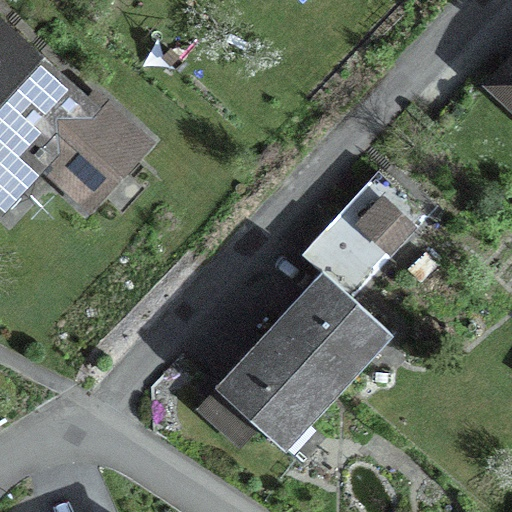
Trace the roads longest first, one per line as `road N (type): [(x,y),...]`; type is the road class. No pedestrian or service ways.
road 1 (residential): [(112,417),(481,0)]
road 2 (residential): [(253,511),(112,417)]
road 3 (residential): [(112,417),(0,475)]
